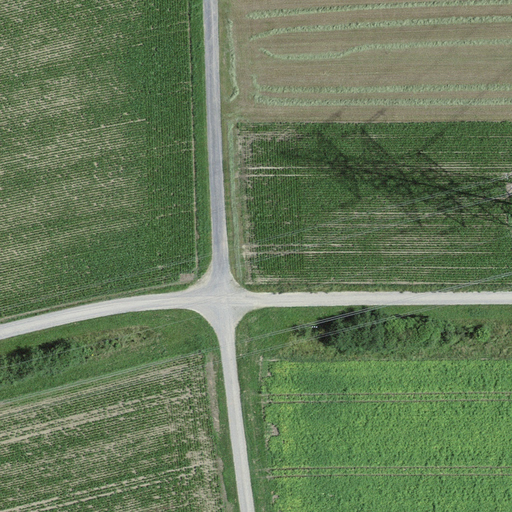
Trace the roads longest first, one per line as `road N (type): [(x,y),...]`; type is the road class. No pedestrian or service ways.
road 1 (track): [(0,331),(108,304),(511,298)]
road 2 (track): [(207,0),(218,299),(246,511)]
